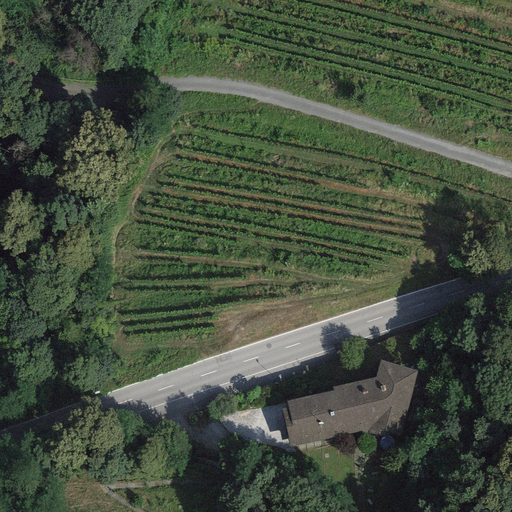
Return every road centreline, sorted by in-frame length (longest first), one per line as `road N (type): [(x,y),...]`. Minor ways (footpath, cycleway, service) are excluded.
road 1 (tertiary): [(0,447),(511,276)]
road 2 (unclassified): [(511,173),(251,89),(187,83),(76,93),(0,61)]
road 3 (track): [(142,398),(193,438),(324,511)]
